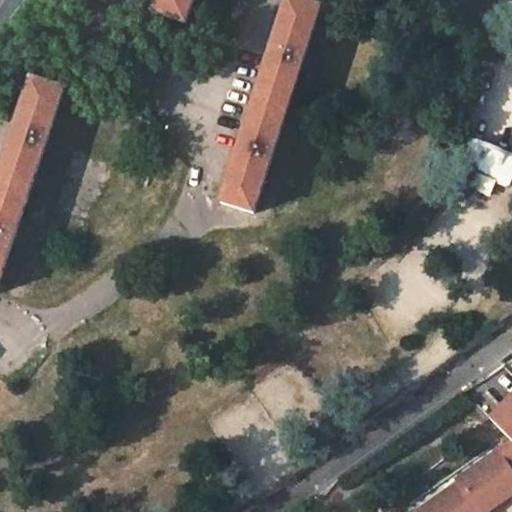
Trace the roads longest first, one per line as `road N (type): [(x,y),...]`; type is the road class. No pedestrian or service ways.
road 1 (residential): [(511,341),(271,511)]
road 2 (unknown): [(193,210),(171,241),(96,301),(41,332),(0,320)]
